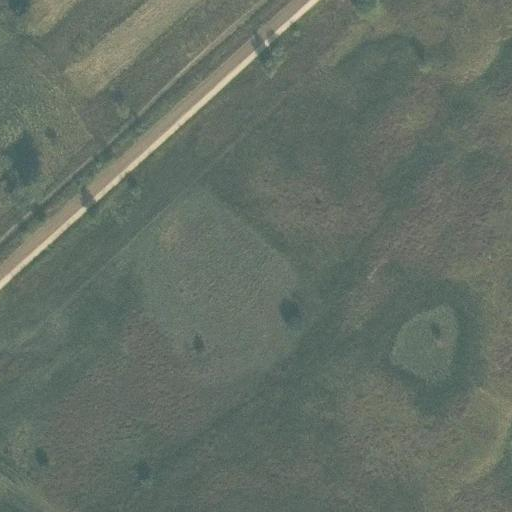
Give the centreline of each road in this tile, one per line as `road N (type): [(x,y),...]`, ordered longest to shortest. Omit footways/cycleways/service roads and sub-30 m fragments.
road 1 (track): [(0,273),(305,0)]
road 2 (unknown): [(0,243),(271,0)]
